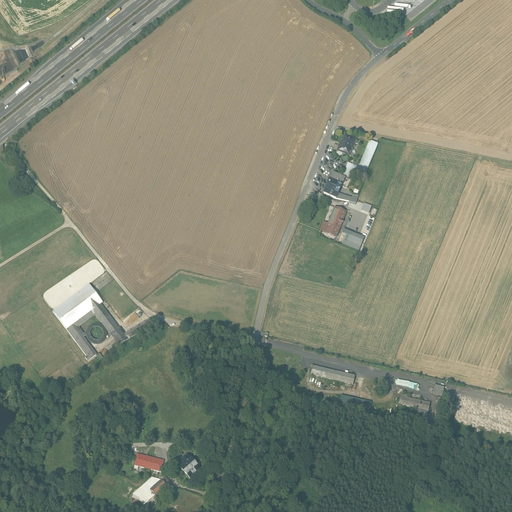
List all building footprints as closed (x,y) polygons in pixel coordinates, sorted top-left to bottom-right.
[(357,142),(357,141),(355,140),(346,136),(343,142),(342,142),(341,146),(340,146),(338,151),(343,153),(349,155),(349,154),(353,156),(355,150),(352,149),(353,144),(355,145),(357,144),(357,142)] [(344,178),(350,181),(352,175),(363,180),(378,144),(370,141),(358,168),(347,163),(341,177),(344,178)] [(341,187),(344,178),(341,177),(332,173),(330,178),(328,177),(326,182),(328,183),(327,184),(326,184),(325,184),(325,186),(325,188),(325,189),(323,194),(335,199),(336,199),(338,194),(341,187)] [(347,189),(350,181),(344,178),(341,187),(347,189)] [(349,197),(338,194),(336,199),(356,203),(358,196),(353,195),(352,198),(351,199),(349,197)] [(323,224),(320,231),(336,237),(346,212),(335,207),(328,225),(323,224)] [(364,238),(344,230),(342,234),(346,236),(345,237),(362,244),(364,238)] [(92,312),(100,305),(102,303),(89,285),(53,313),(66,331),(73,326),(75,324),(92,312)] [(100,305),(92,312),(94,315),(110,336),(119,329),(100,305)] [(77,328),(94,315),(92,312),(75,324),(77,328)] [(150,318),(124,335),(127,340),(154,322),(150,318)] [(96,357),(73,326),(66,331),(86,358),(84,359),(87,363),(96,357)] [(124,335),(119,329),(110,336),(115,343),(124,335)] [(127,340),(124,335),(115,343),(118,347),(127,340)] [(338,382),(340,373),(313,367),(311,376),(338,382)] [(340,373),(338,382),(353,385),(355,376),(340,373)] [(432,394),(442,396),(444,388),(434,385),(432,394)] [(398,405),(428,411),(430,404),(407,398),(407,397),(400,395),(398,405)] [(368,415),(371,405),(365,403),(366,402),(347,397),(346,399),(341,398),(339,408),(368,415)] [(421,416),(397,410),(395,417),(419,423),(425,425),(426,418),(421,417),(421,416)] [(499,426),(500,418),(488,417),(488,421),(493,421),(493,426),(499,426)] [(501,427),(511,430),(511,425),(511,421),(503,419),(501,427)] [(144,469),(147,469),(150,458),(137,455),(134,466),(144,469)] [(188,477),(190,479),(201,469),(187,455),(177,464),(187,476),(186,477),(187,478),(188,477)] [(150,458),(147,469),(161,473),(163,461),(150,458)] [(165,477),(161,480),(166,486),(170,482),(165,477)] [(150,490),(161,480),(152,478),(133,495),(132,497),(136,499),(138,501),(139,500),(150,490)] [(166,486),(161,480),(150,490),(155,495),(166,486)] [(144,505),(155,495),(150,490),(139,500),(140,501),(144,505)]
